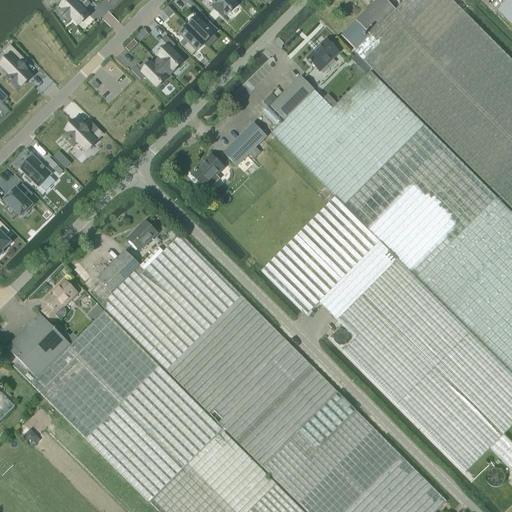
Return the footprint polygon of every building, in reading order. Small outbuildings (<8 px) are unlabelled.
[(62,9),(60,11),(70,22),(72,19),(78,25),(89,15),(84,11),(91,4),(86,0),(68,0),(61,8),(62,9)] [(210,0),(215,4),(212,7),(222,17),(225,14),(226,16),(237,5),(234,3),(236,0),(210,0)] [(511,61),(466,15),(450,0),(405,0),(395,11),(384,0),(376,0),(356,21),(341,36),(355,50),(353,52),(511,209),(511,61)] [(511,0),(508,0),(497,12),(511,26),(511,0)] [(197,19),(189,27),(205,43),(218,30),(206,18),(201,23),(197,18),(197,19)] [(184,40),(180,44),(192,56),(205,43),(189,27),(180,35),(184,40)] [(144,39),(139,35),(135,39),(139,44),(144,39)] [(161,58),(157,62),(169,74),(176,68),(183,61),(171,50),(176,46),(166,36),(161,40),(168,47),(159,57),(161,58)] [(134,40),(125,49),(129,53),(138,44),(134,40)] [(326,40),(306,60),(310,65),(311,64),(319,72),(338,53),(326,40)] [(2,65),(1,66),(3,68),(10,75),(6,78),(17,88),(20,85),(21,86),(22,85),(26,82),(31,76),(26,71),(27,71),(22,66),(27,62),(10,45),(4,52),(9,57),(2,65)] [(136,66),(131,71),(141,80),(145,76),(156,87),(163,80),(169,74),(157,62),(153,65),(152,64),(151,64),(142,73),(136,67),(136,66)] [(327,205),(263,270),(301,309),(305,312),(306,313),(318,301),(336,318),(356,338),(343,351),(466,474),(489,450),(495,456),(510,441),(506,438),(504,436),(511,427),(511,214),(369,72),(337,104),(332,109),(323,100),(314,91),(300,77),(270,107),(284,121),(270,133),(272,136),(334,197),(335,198),(327,205)] [(328,95),(323,100),(332,109),(337,104),(328,95)] [(0,111),(5,116),(9,112),(0,103),(0,111)] [(67,132),(64,136),(74,146),(77,143),(84,149),(86,151),(86,152),(87,151),(95,143),(104,134),(93,124),(88,129),(86,131),(84,129),(84,128),(83,127),(82,126),(81,126),(76,121),(70,127),(67,130),(66,131),(67,132)] [(252,124),(222,153),(236,167),(249,155),(254,160),(260,154),(255,149),(266,138),(252,124)] [(59,153),(54,158),(60,164),(65,159),(59,153)] [(203,188),(207,184),(212,188),(220,180),(216,175),(223,168),(210,155),(209,156),(211,158),(207,162),(207,163),(202,167),(200,165),(195,170),(195,169),(193,171),(194,172),(190,175),(203,188)] [(33,157),(21,170),(27,176),(25,178),(30,183),(32,181),(38,187),(40,186),(46,192),(55,182),(50,176),(51,175),(33,157)] [(53,161),(49,166),(53,170),(57,166),(53,161)] [(76,182),(71,187),(76,191),(80,187),(76,182)] [(16,189),(4,201),(9,205),(16,213),(21,217),(32,206),(27,201),(17,190),(16,189)] [(0,256),(3,254),(2,252),(11,243),(5,237),(10,232),(0,222),(0,256)] [(145,222),(127,240),(139,252),(157,234),(145,222)] [(305,511),(435,511),(446,502),(179,235),(162,252),(143,270),(139,266),(138,266),(121,283),(107,269),(96,280),(98,282),(88,291),(101,304),(100,305),(305,511)] [(143,270),(162,252),(158,248),(139,266),(143,270)] [(121,283),(138,266),(124,251),(107,269),(121,283)] [(60,321),(65,316),(65,315),(66,314),(66,313),(66,312),(65,311),(65,310),(62,307),(75,294),(63,283),(45,302),(49,306),(43,313),(52,322),(56,317),(60,321)] [(302,511),(104,312),(78,339),(73,334),(69,338),(56,324),(52,328),(39,315),(6,349),(19,362),(13,367),(157,511),(302,511)] [(6,392),(3,395),(8,401),(11,397),(6,392)] [(0,422),(14,409),(0,394),(0,422)] [(30,430),(23,437),(30,445),(33,442),(38,438),(30,430)] [(511,443),(510,441),(495,456),(511,472),(511,443)]
